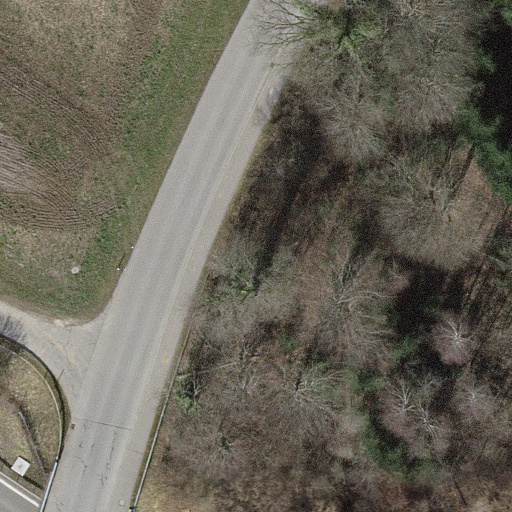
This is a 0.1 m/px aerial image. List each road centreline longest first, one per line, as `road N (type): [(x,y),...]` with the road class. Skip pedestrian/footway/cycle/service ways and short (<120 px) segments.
road 1 (unclassified): [(282,0),(163,253),(75,511)]
road 2 (track): [(0,318),(116,378)]
